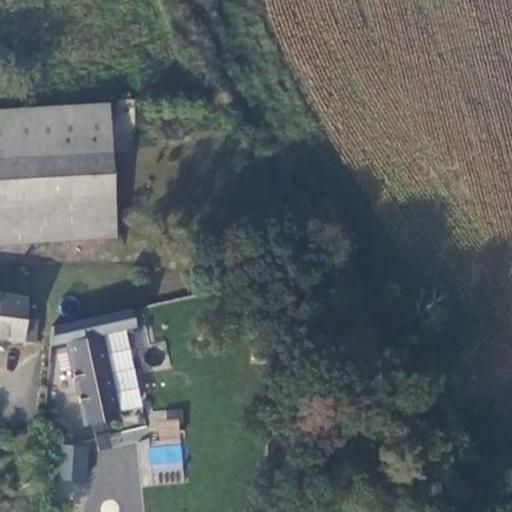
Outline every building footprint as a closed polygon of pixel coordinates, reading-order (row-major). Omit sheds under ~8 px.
[(0,271),(112,267),(107,159),(106,109),(0,111),(0,271)] [(26,295),(0,291),(0,340),(34,345),(37,326),(22,324),(26,295)] [(50,345),(65,342),(98,335),(136,326),(130,307),(52,325),(50,345)] [(98,335),(65,342),(83,423),(117,415),(98,335)] [(149,477),(181,478),(183,409),(151,408),(149,477)] [(87,446),(56,445),(54,480),(86,481),(87,446)]
